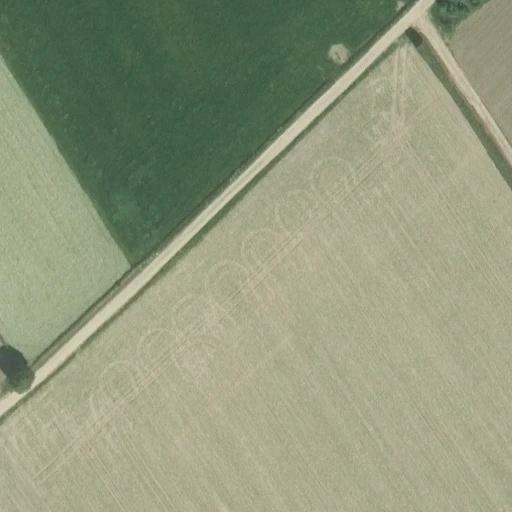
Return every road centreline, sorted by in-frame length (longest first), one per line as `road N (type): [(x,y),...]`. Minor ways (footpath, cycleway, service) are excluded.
road 1 (track): [(426,0),(0,412)]
road 2 (track): [(410,15),(511,161)]
